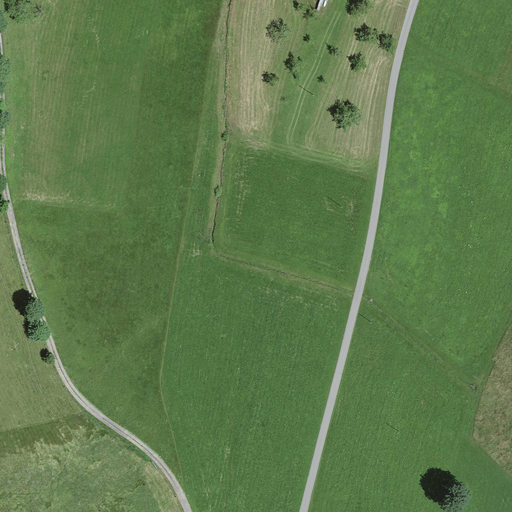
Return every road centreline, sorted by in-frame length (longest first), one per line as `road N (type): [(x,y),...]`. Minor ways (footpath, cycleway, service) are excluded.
road 1 (unclassified): [(303,511),(365,266),(394,72),(414,0)]
road 2 (track): [(0,182),(65,380),(85,407),(150,451),(188,511)]
